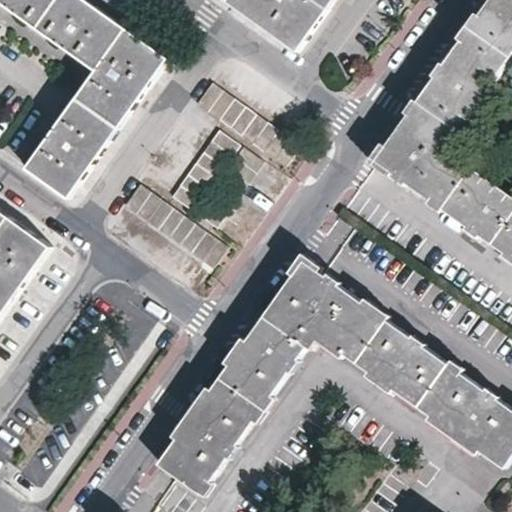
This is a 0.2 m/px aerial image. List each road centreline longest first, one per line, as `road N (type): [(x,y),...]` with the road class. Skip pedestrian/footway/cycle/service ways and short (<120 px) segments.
road 1 (residential): [(466,511),(429,488),(449,456),(325,367),(216,511)]
road 2 (residential): [(511,378),(298,229)]
road 3 (residential): [(224,26),(81,230)]
road 4 (residential): [(0,406),(109,251)]
road 5 (residential): [(111,485),(221,333)]
road 6 (residential): [(364,132),(224,26)]
road 7 (residential): [(364,132),(460,0)]
road 8 (residential): [(109,251),(221,333)]
road 9 (residential): [(221,333),(298,229)]
